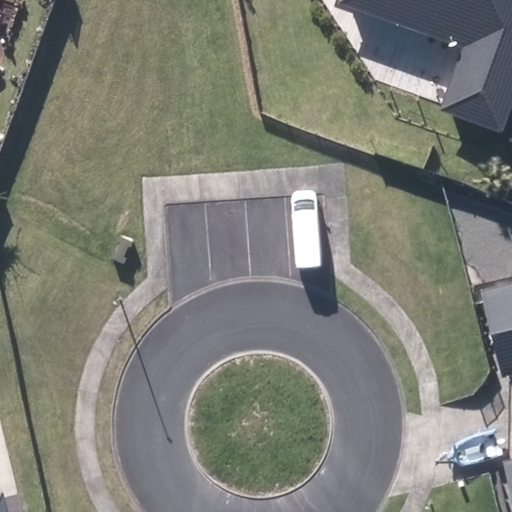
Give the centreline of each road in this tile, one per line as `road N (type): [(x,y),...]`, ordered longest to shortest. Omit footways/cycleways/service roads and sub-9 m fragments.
road 1 (residential): [(181,511),(144,459),(138,420),(146,381),(168,347),(199,322),(237,310),(277,311),(315,326),(345,353),(364,388)]
road 2 (residential): [(364,388),(369,428),(361,467),(326,511)]
